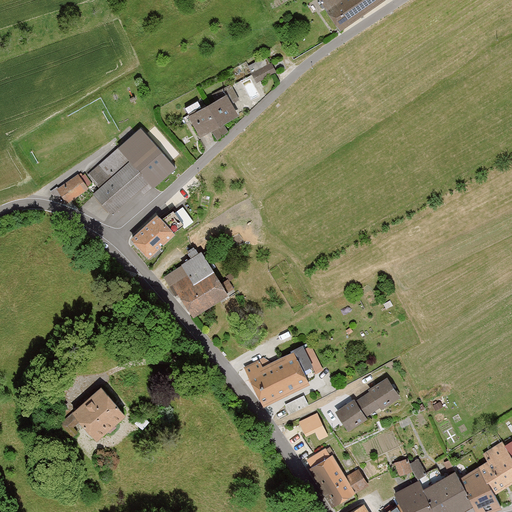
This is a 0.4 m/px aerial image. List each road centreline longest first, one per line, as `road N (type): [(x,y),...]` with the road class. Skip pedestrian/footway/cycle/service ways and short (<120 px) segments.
road 1 (residential): [(402,0),(307,63),(118,242)]
road 2 (residential): [(331,511),(276,426),(118,242)]
road 3 (residential): [(118,242),(42,202),(0,213)]
